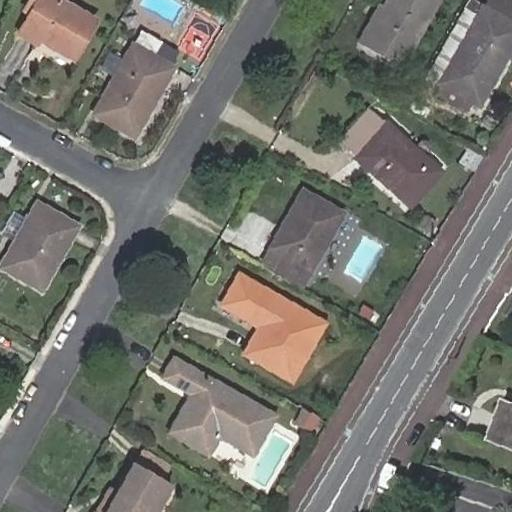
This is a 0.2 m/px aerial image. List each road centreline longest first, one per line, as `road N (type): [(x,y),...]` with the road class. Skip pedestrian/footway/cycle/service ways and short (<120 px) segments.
road 1 (tertiary): [(333,500),(511,198)]
road 2 (residential): [(0,474),(149,209)]
road 3 (residential): [(149,209),(268,0)]
road 4 (residential): [(149,209),(0,121)]
